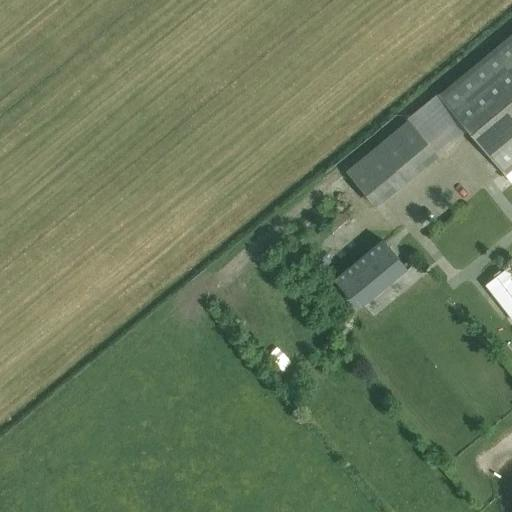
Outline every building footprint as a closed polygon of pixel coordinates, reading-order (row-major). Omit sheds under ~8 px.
[(511,38),(440,98),(504,175),(511,168),(511,38)] [(410,123),(348,174),(374,205),(435,154),(410,123)] [(408,271),(383,241),(334,281),(359,312),(408,271)] [(259,306),(276,297),(260,266),(243,274),(259,306)] [(511,335),(510,332),(501,339),(511,355),(511,335)]
